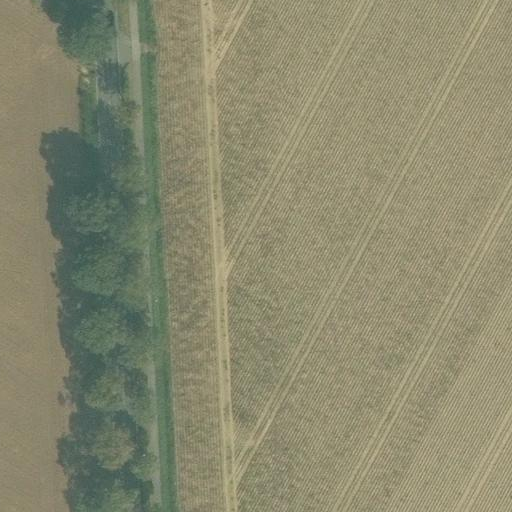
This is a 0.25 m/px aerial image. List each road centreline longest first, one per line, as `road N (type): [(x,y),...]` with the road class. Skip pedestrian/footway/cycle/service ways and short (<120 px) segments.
road 1 (secondary): [(117,270),(102,0)]
road 2 (secondary): [(132,511),(117,270)]
road 3 (secondary): [(117,270),(125,511)]
